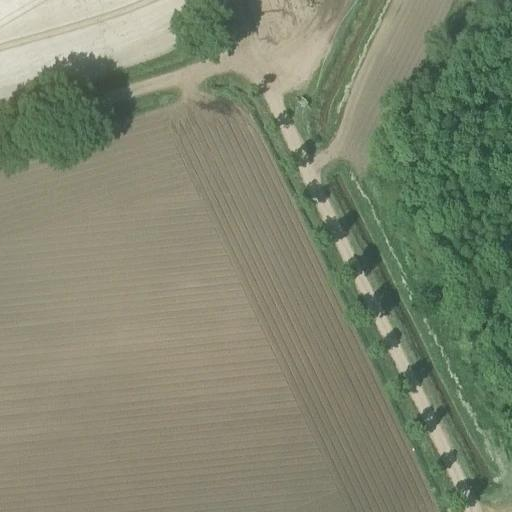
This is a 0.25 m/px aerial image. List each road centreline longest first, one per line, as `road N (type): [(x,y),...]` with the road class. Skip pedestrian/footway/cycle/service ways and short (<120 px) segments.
road 1 (track): [(471,511),(249,58)]
road 2 (track): [(0,126),(249,58)]
